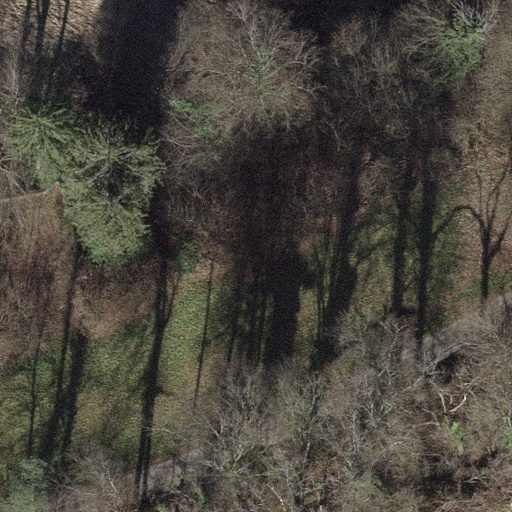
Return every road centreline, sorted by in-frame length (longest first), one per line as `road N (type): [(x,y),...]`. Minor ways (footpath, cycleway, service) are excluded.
road 1 (track): [(57,511),(141,486),(338,395)]
road 2 (track): [(338,395),(511,304)]
